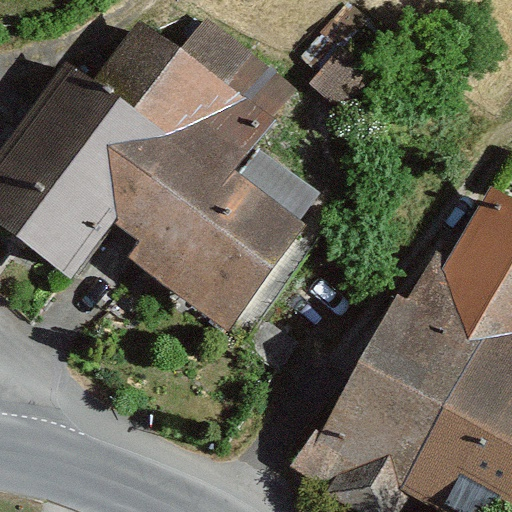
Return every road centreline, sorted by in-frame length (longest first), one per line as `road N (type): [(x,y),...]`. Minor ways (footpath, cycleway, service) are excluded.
road 1 (secondary): [(176,511),(72,466),(19,454)]
road 2 (unknown): [(0,64),(138,13)]
